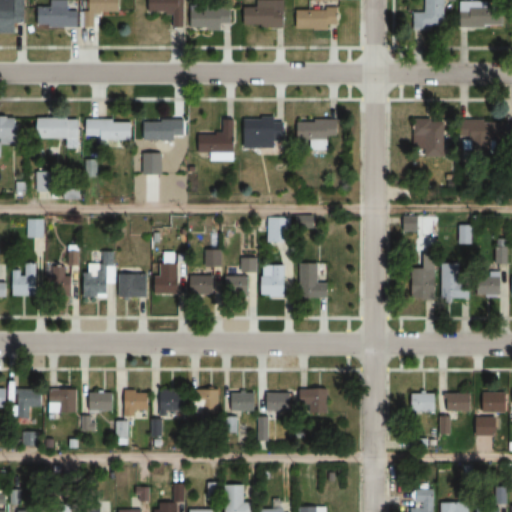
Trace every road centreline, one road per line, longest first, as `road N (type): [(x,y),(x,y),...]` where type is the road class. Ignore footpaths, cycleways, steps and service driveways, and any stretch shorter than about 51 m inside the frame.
road 1 (residential): [(0,343),(511,344)]
road 2 (residential): [(373,0),(372,511)]
road 3 (residential): [(0,72),(511,72)]
